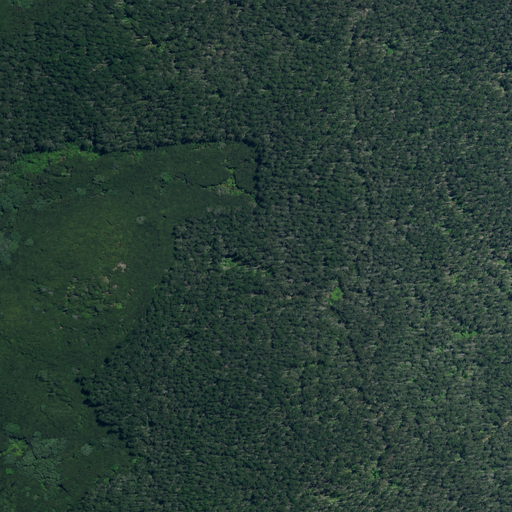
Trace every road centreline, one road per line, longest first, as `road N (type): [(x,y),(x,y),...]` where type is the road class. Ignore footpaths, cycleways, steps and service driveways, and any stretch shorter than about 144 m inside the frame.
road 1 (track): [(343,290),(263,300),(233,314),(163,433),(73,511)]
road 2 (track): [(379,0),(367,87),(383,239),(343,290)]
road 3 (track): [(408,511),(395,477),(394,379),(343,290)]
